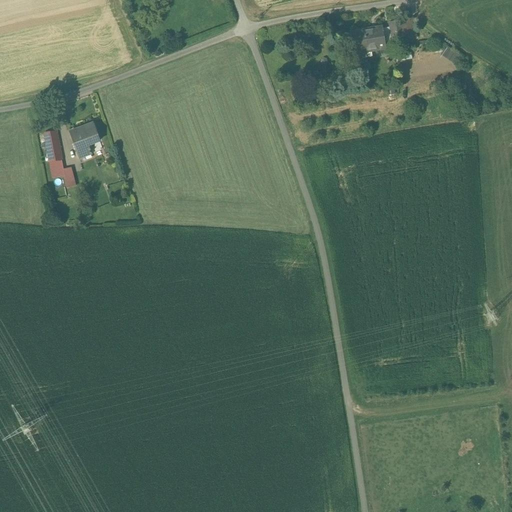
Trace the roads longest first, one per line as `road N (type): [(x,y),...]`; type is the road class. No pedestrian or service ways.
road 1 (unclassified): [(364,511),(312,217),(247,28)]
road 2 (unclassified): [(247,28),(94,86),(0,110)]
road 3 (unclassified): [(404,0),(247,28)]
